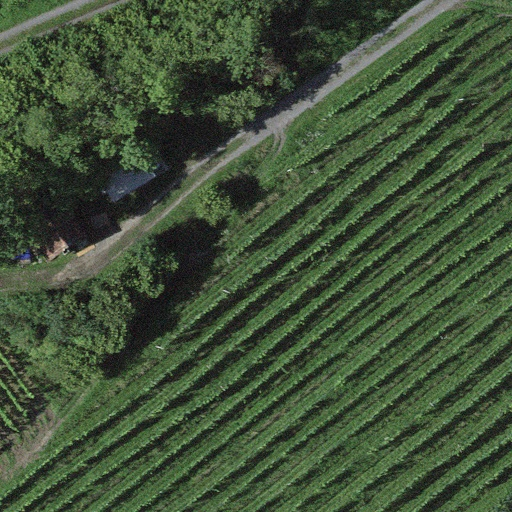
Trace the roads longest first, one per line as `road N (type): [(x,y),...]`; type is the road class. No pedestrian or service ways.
road 1 (track): [(279,121),(89,272),(0,282)]
road 2 (track): [(438,0),(279,121)]
road 3 (track): [(0,57),(126,0)]
